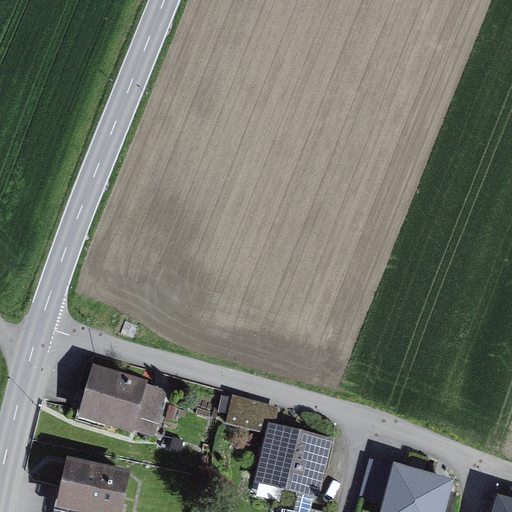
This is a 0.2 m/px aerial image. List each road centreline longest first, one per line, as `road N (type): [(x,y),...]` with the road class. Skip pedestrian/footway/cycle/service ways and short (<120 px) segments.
road 1 (secondary): [(38,327),(165,0)]
road 2 (residential): [(366,423),(38,327)]
road 3 (residential): [(470,511),(483,462),(366,423)]
road 4 (secondary): [(0,480),(38,327)]
